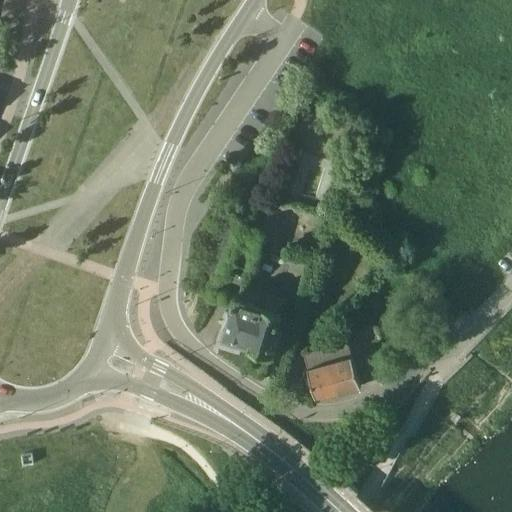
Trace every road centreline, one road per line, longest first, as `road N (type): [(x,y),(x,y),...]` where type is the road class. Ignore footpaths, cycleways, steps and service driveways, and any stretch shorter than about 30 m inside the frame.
road 1 (residential): [(444,345),(366,397),(306,407),(276,399),(223,366),(176,319),(168,282),(182,191),(284,35)]
road 2 (primary): [(108,319),(164,155),(243,9)]
road 3 (primary): [(67,0),(0,203)]
road 4 (track): [(227,511),(205,457),(130,412),(126,400)]
road 5 (primary): [(350,511),(229,413)]
road 6 (primary): [(229,413),(207,390),(130,347),(108,319)]
road 7 (primary): [(90,368),(229,413)]
